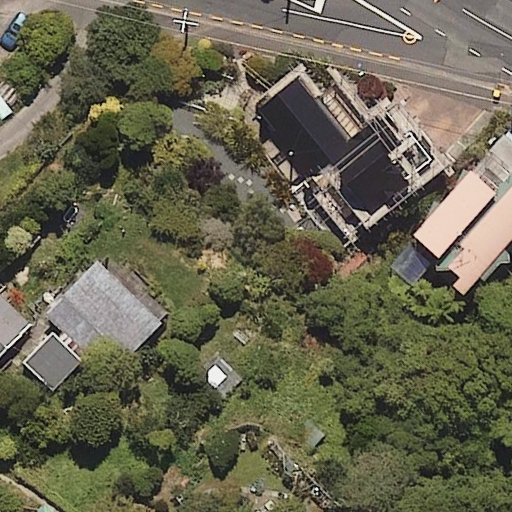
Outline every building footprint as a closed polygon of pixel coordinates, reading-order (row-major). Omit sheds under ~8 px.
[(409,123),(396,133),(374,105),(343,129),(295,65),(254,95),(276,125),(257,139),(288,180),(308,165),(345,214),(430,150),(409,123)] [(511,221),(511,117),(506,112),(411,222),(469,272),(511,221)] [(159,315),(95,253),(44,306),(108,368),(159,315)] [(0,344),(29,314),(0,285),(0,344)] [(78,357),(50,326),(21,353),(49,384),(78,357)] [(58,511),(43,499),(32,511),(58,511)]
